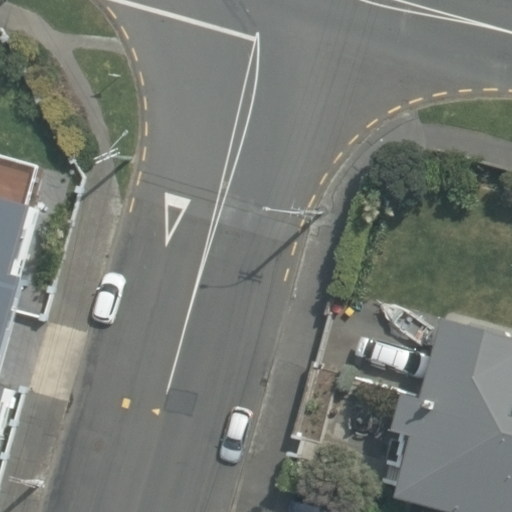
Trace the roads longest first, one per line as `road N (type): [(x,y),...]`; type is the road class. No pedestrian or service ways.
road 1 (residential): [(276,0),(135,511)]
road 2 (residential): [(384,0),(511,34)]
